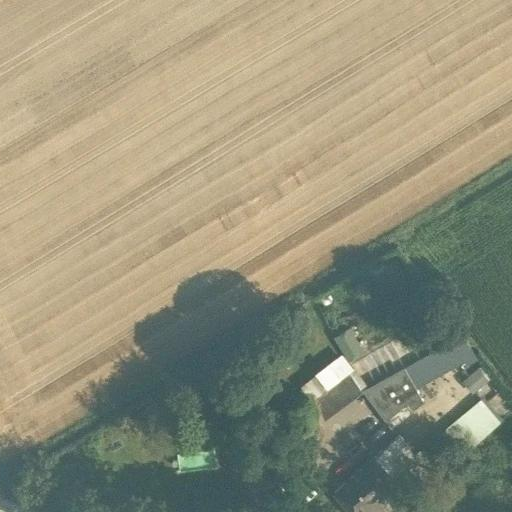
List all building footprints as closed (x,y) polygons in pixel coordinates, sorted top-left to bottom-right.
[(460,335),(404,367),(414,385),(463,358),(464,360),(474,354),(460,335)] [(338,376),(353,365),(341,348),(325,360),(338,376)] [(312,396),(330,381),(318,367),(301,381),(312,396)] [(404,367),(364,389),(391,425),(422,399),(414,385),(404,367)] [(346,373),(313,397),(327,417),(360,392),(346,373)] [(310,420),(312,411),(310,403),(304,397),(296,395),(287,397),(282,403),(279,412),(282,420),(288,426),(296,428),(304,426),(310,420)] [(481,405),(456,427),(416,459),(417,460),(426,472),(425,473),(426,474),(460,445),(462,447),(493,420),(481,405)] [(399,435),(374,456),(334,492),(350,511),(361,511),(376,499),(402,477),(403,477),(400,474),(417,460),(416,459),(399,435)] [(417,460),(400,474),(403,477),(402,477),(411,488),(420,480),(419,478),(425,473),(426,472),(417,460)] [(376,499),(361,511),(387,511),(388,511),(376,499)]
